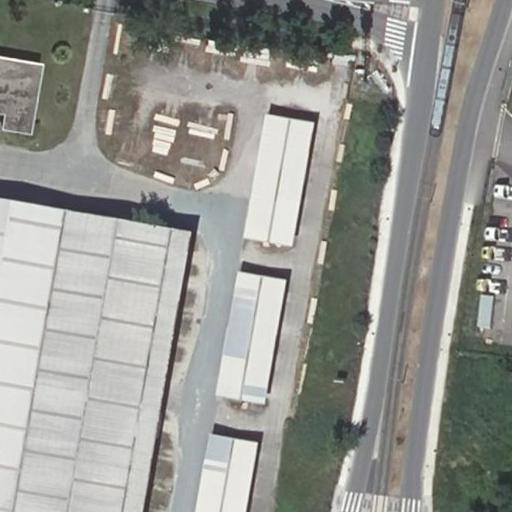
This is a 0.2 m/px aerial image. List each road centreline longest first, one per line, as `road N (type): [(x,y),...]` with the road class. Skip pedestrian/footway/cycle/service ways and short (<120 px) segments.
road 1 (unclassified): [(409,511),(464,134),(504,0)]
road 2 (unclassified): [(427,51),(378,386),(349,511)]
road 3 (unknown): [(181,511),(226,245),(221,227),(194,200),(73,168)]
